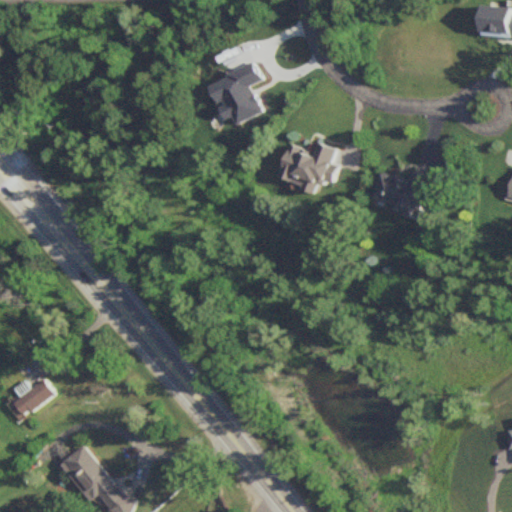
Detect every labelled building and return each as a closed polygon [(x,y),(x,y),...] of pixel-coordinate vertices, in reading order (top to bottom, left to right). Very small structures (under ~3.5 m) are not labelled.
[(511,0),(483,0),(483,12),(511,14),(511,0)] [(295,146),(282,179),(320,194),(325,182),(337,186),(344,168),(336,165),(342,150),(323,143),(318,155),(295,146)] [(426,196),(435,198),(440,178),(412,172),(411,179),(383,174),(378,201),(423,211),(426,196)] [(34,389),(28,381),(17,390),(23,398),(17,403),(28,417),(57,395),(46,380),(34,389)] [(89,445),(64,465),(93,502),(104,494),(118,511),(133,511),(138,508),(89,445)]
